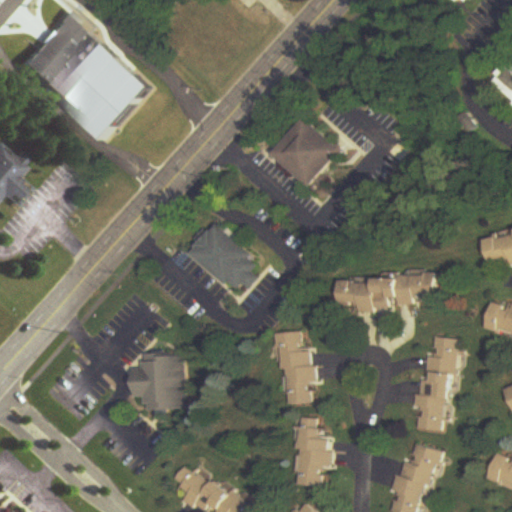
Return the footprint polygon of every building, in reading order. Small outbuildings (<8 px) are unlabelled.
[(23,67),(46,86),(77,51),(80,54),(96,36),(90,31),(97,23),(84,12),(78,19),(70,12),(23,67)] [(511,70),(498,88),(511,99),(511,70)] [(279,158),(317,191),(350,153),(312,120),(279,158)] [(0,199),(1,198),(16,208),(24,202),(29,194),(19,181),(31,163),(23,153),(17,158),(0,146),(0,199)] [(196,255),(239,294),(248,284),(255,291),(265,280),(258,273),(266,265),(223,226),(196,255)] [(511,231),(489,239),(499,271),(511,267),(511,231)] [(345,278),(346,312),(425,310),(425,300),(444,300),(443,277),(345,278)] [(493,331),(511,334),(511,302),(499,300),(493,331)] [(282,336),(291,408),(318,404),(316,386),(319,386),(313,332),(282,336)] [(453,434),(461,340),(435,338),(430,398),(422,397),(419,432),(453,434)] [(185,356),(144,357),(144,370),(138,370),(138,400),(147,400),(147,413),(185,413),(185,356)] [(324,420),(302,420),(301,488),(332,488),(333,438),(324,438),(324,420)] [(392,511),(425,511),(442,452),(419,446),(415,464),(406,461),(392,511)] [(511,489),(511,454),(501,450),(490,481),(511,489)] [(259,511),(189,466),(177,483),(193,493),(188,500),(206,511),(259,511)]
